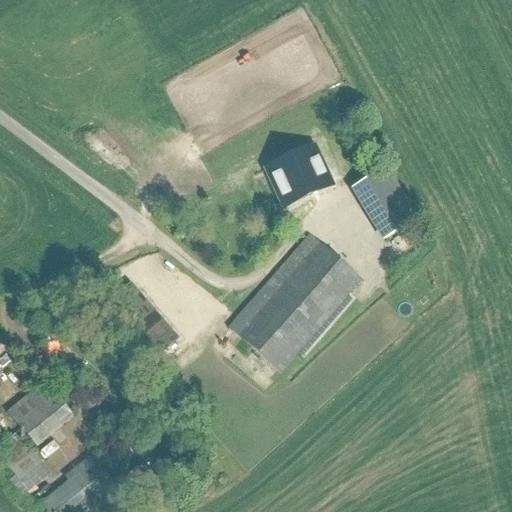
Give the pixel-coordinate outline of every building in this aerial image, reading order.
[(313,150),(267,171),(277,194),(283,209),(294,204),(317,193),(317,194),(330,188),(313,150)] [(417,222),(386,170),(353,190),(384,241),(417,222)] [(309,238),(229,330),(280,374),(360,282),(309,238)] [(31,452),(34,449),(35,450),(72,419),(43,384),(6,414),(19,431),(0,447),(0,462),(26,494),(49,476),(31,452)] [(68,483),(41,506),(46,511),(119,511),(128,505),(90,458),(71,474),(65,479),(68,483)]
